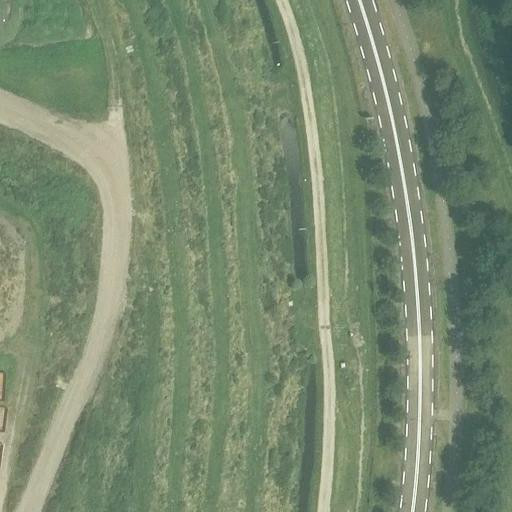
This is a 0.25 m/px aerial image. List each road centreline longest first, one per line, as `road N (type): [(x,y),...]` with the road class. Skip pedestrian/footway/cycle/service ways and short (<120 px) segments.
road 1 (secondary): [(412,511),(421,375),(417,281),(392,110),(360,0)]
road 2 (track): [(322,511),(328,383),(316,179),(281,0)]
road 3 (track): [(29,511),(108,310),(118,267),(116,195),(97,159),(0,107)]
